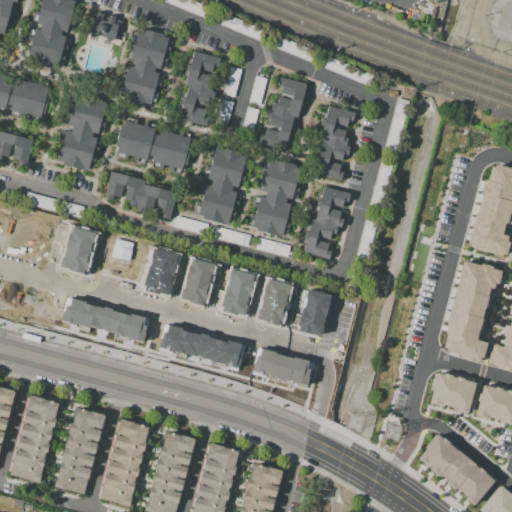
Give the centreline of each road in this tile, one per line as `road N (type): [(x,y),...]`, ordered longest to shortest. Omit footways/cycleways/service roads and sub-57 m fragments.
road 1 (residential): [(511,158),(492,153),(475,163),(409,435),(385,483)]
road 2 (secondary): [(282,429),(0,346)]
